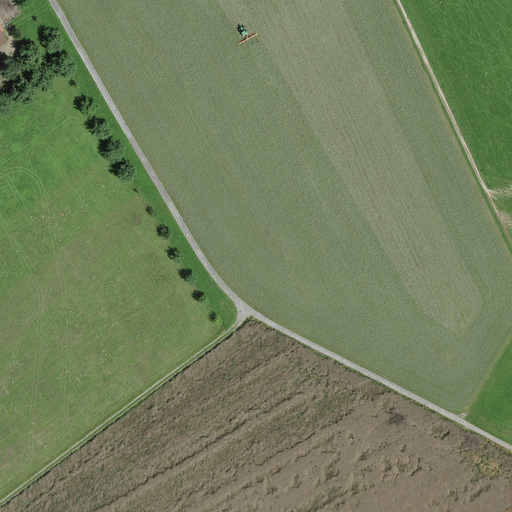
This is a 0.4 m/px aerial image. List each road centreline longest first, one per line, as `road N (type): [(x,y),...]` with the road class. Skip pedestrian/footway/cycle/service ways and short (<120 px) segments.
road 1 (track): [(50,0),(203,261),(245,310),(511,449)]
road 2 (track): [(0,504),(235,326),(245,310)]
road 3 (track): [(397,0),(511,244)]
